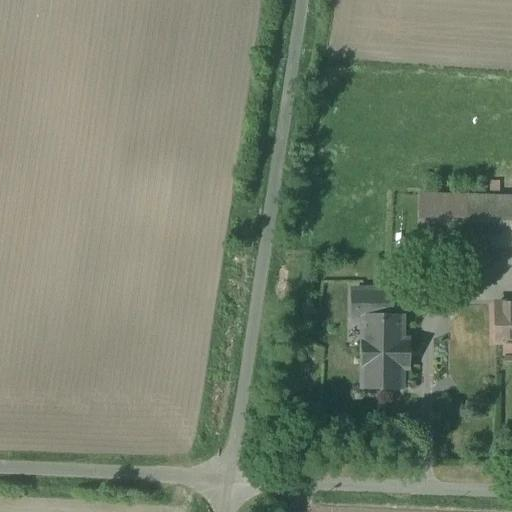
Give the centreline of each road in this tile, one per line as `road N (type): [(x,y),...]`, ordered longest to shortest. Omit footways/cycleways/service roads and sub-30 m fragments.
road 1 (unclassified): [(301,0),(229,477)]
road 2 (unclassified): [(511,491),(229,477)]
road 3 (unclassified): [(229,477),(0,469)]
